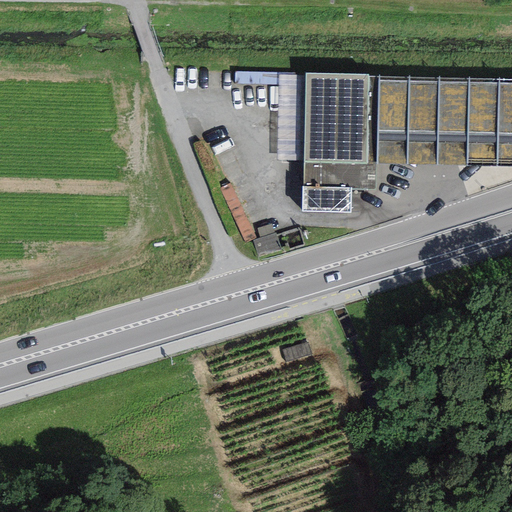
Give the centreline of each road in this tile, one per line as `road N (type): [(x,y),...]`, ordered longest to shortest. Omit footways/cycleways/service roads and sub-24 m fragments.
road 1 (primary): [(0,376),(511,221)]
road 2 (unclassified): [(226,284),(130,0)]
road 3 (primary): [(511,195),(226,284)]
road 4 (primary): [(226,284),(0,353)]
